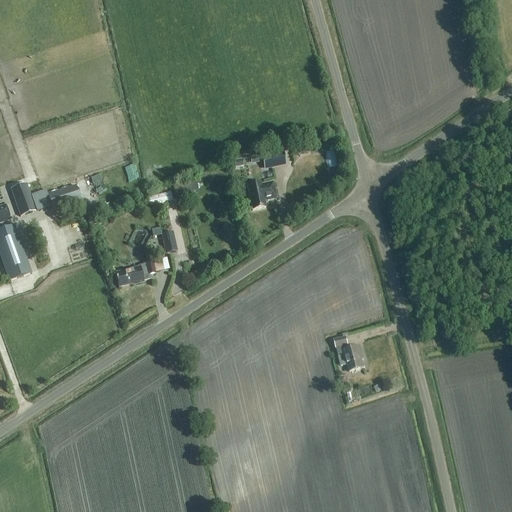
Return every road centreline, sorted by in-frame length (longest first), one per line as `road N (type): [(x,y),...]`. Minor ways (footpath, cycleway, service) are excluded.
road 1 (unclassified): [(0,431),(367,191)]
road 2 (unclassified): [(443,511),(367,191)]
road 3 (unclassified): [(367,191),(316,0)]
road 4 (unclassified): [(367,191),(511,91)]
